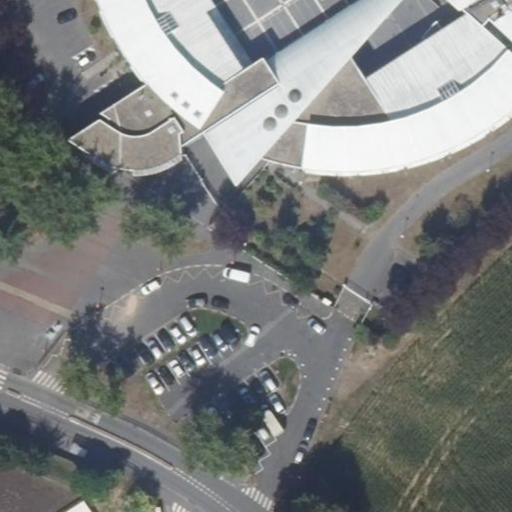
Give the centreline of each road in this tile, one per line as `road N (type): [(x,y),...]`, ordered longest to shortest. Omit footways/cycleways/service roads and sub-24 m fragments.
road 1 (residential): [(255,511),(143,442),(0,378)]
road 2 (residential): [(0,400),(125,455),(213,511)]
